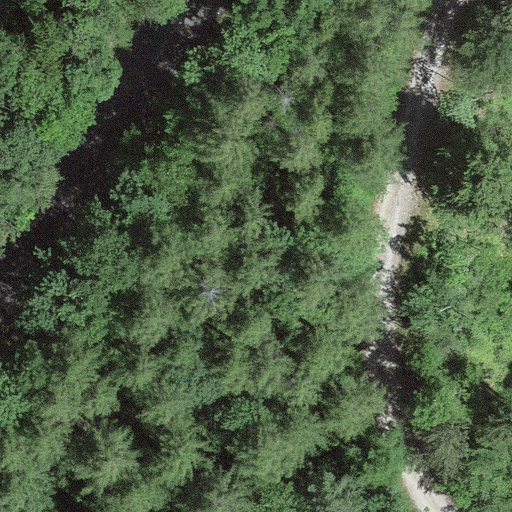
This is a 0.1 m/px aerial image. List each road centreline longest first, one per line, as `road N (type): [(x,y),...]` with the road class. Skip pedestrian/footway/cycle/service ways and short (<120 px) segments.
road 1 (track): [(449,0),(381,253),(377,332),(393,414),(420,480),(444,511)]
road 2 (tertiary): [(204,0),(0,299)]
